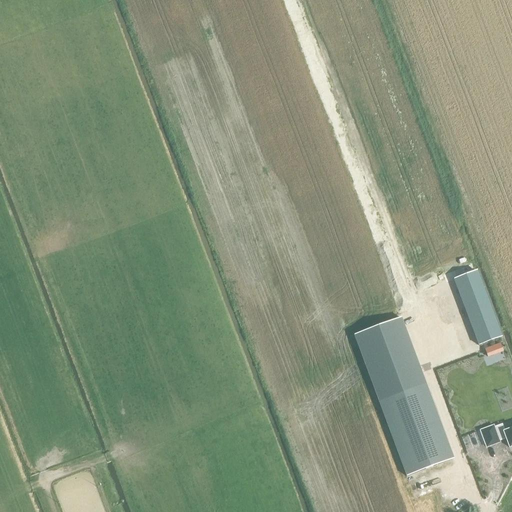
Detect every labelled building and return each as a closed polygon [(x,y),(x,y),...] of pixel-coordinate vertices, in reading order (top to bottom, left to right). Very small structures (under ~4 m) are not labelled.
[(476,271),(452,280),(477,346),(501,337),(476,271)] [(349,323),(378,402),(426,384),(397,306),(349,323)] [(440,380),(464,372),(448,323),(424,331),(440,380)] [(487,357),(502,351),(499,344),(484,350),(487,357)] [(426,384),(378,402),(406,477),(454,459),(426,384)] [(480,431),(486,448),(499,443),(498,440),(505,438),(509,448),(511,446),(511,428),(504,432),(501,425),(494,428),(493,426),(480,431)]
